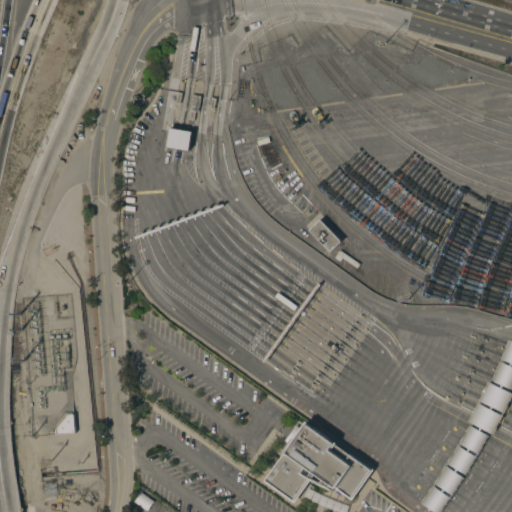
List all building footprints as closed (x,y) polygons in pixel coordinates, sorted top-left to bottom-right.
[(189,110),(190,110),(192,95),(199,96),(197,112),(195,112),(194,120),(188,119),(189,110)] [(192,132),(189,151),(166,147),(170,128),(192,132)] [(309,230),(320,219),(341,241),(330,252),(309,230)] [(53,243),(56,251),(51,253),(52,255),(47,257),(46,256),(44,257),(41,250),(53,243)] [(428,511),(429,511),(422,505),(421,504),(425,498),(426,499),(429,494),(428,493),(433,488),(436,485),(435,484),(438,479),(439,480),(443,475),(442,474),(446,467),(455,473),(456,471),(449,466),(447,465),(451,458),(453,459),(456,454),(454,454),(458,447),(459,448),(461,445),(460,444),(463,438),(465,439),(467,434),(466,433),(470,426),(479,431),(480,430),(470,424),(470,423),(468,422),(472,416),(473,416),(476,411),(474,411),(478,404),(479,405),(481,402),(479,402),(482,395),(484,396),(486,390),(485,390),(488,383),(501,389),(502,387),(494,383),(495,382),(492,381),(495,375),(497,375),(499,370),(498,370),(500,363),(502,363),(503,360),(502,360),(504,353),(506,353),(508,348),(506,348),(509,341),(510,341),(511,341),(511,391),(504,388),(503,390),(511,394),(511,403),(511,402),(508,408),(509,409),(506,415),(505,414),(503,418),(504,418),(501,424),(500,424),(497,429),(498,430),(495,436),(494,436),(494,437),(483,431),(482,433),(490,437),(483,451),(467,477),(458,472),(457,474),(465,479),(465,480),(458,492),(461,494),(457,499),(455,497),(444,511),(428,511)] [(73,414),(75,433),(56,435),(56,434),(70,433),(69,415),(73,414)] [(70,433),(56,434),(56,429),(67,415),(69,415),(70,433)] [(285,440),(295,425),(300,429),(306,421),(337,443),(336,445),(350,455),(351,453),(374,470),(353,499),(337,488),(334,490),(312,479),(294,504),(263,481),(286,450),(288,443),(285,440)] [(319,492),(332,498),(349,505),(346,511),(341,511),(336,510),(328,507),(318,503),(311,499),(304,496),(309,487),(319,492)] [(147,511),(133,501),(140,492),(153,501),(147,511)]
